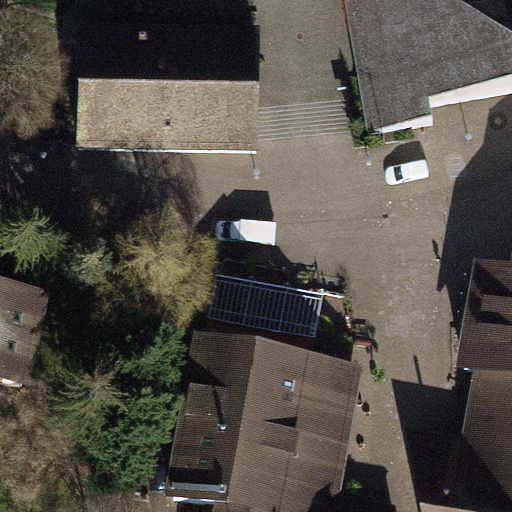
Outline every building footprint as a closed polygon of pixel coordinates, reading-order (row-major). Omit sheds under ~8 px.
[(511,0),(370,0),(389,114),(511,93),(511,0)] [(258,27),(84,23),(81,148),(256,151),(258,27)] [(454,448),(412,442),(425,511),(511,511),(511,276),(485,272),(467,372),(484,375),(477,413),(470,451),(454,448)] [(50,289),(0,279),(0,379),(31,386),(50,289)] [(279,351),(202,334),(165,494),(205,499),(203,511),(399,511),(398,506),(345,494),(367,367),(279,351)]
